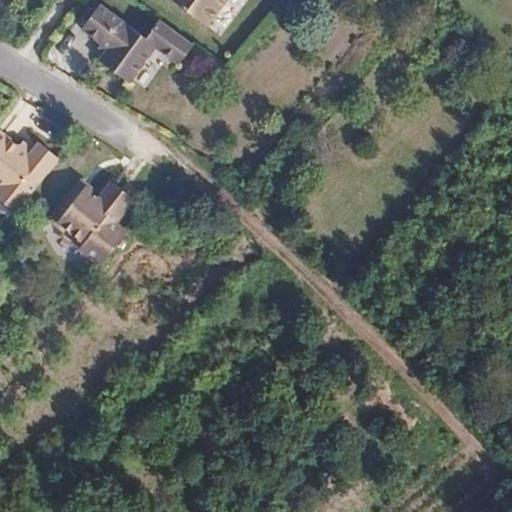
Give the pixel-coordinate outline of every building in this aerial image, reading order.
[(186,0),(182,6),(223,37),(249,2),(246,0),(186,0)] [(206,53),(167,27),(156,44),(114,15),(97,39),(123,58),(116,69),(146,90),(171,55),(193,70),(206,53)] [(18,160),(23,153),(0,135),(0,192),(1,193),(0,194),(0,205),(18,220),(59,169),(41,155),(35,163),(30,169),(18,160)] [(35,163),(23,153),(18,160),(30,169),(35,163)] [(119,272),(144,237),(130,227),(149,202),(128,187),(116,204),(96,191),(66,230),(81,240),(84,237),(102,250),(97,257),(119,272)]
